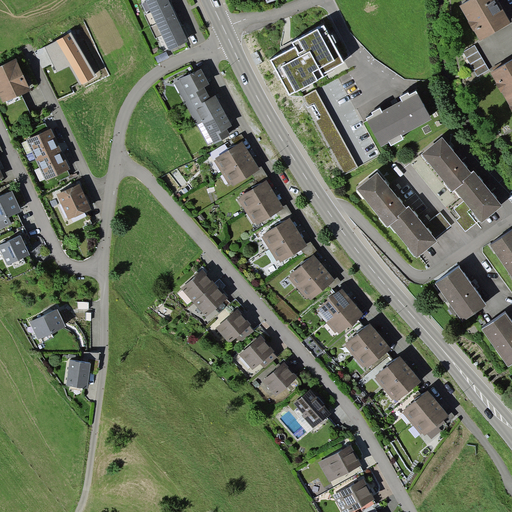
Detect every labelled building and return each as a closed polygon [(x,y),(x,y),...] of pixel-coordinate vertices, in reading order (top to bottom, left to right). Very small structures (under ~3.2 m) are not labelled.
[(151,12),(156,24),(176,15),(168,0),(145,0),(146,2),(150,10),(151,12)] [(511,23),(497,0),(469,0),(460,6),(469,21),(468,21),(474,31),(480,41),(511,23)] [(156,24),(151,12),(145,15),(150,27),(156,24)] [(188,42),(176,15),(156,24),(162,35),(169,51),(188,42)] [(162,35),(156,24),(150,27),(155,38),(162,35)] [(324,25),(292,42),(294,47),(283,53),(270,60),(276,71),(280,79),(289,95),(296,92),(296,93),(301,90),(309,85),(318,81),(318,80),(324,77),(323,74),(333,69),(344,63),(334,44),(330,37),(324,25)] [(96,75),(71,32),(45,47),(57,72),(69,66),(80,85),(82,83),(82,84),(96,75)] [(294,47),(292,42),(281,48),(283,53),(294,47)] [(475,45),(463,52),(478,76),(489,69),(475,45)] [(169,58),(166,52),(155,57),(158,63),(169,58)] [(16,59),(0,65),(0,97),(3,103),(30,91),(16,59)] [(490,72),(511,109),(511,59),(504,65),(493,71),(490,72)] [(493,71),(504,65),(502,62),(492,68),(493,71)] [(175,82),(188,109),(210,98),(205,88),(210,85),(201,68),(179,80),(180,80),(175,82)] [(316,89),(302,97),(344,175),(358,167),(316,89)] [(402,102),(417,93),(416,91),(410,94),(408,92),(400,97),(402,100),(402,102)] [(383,112),(367,121),(381,147),(389,143),(389,142),(389,141),(401,134),(402,135),(432,119),(417,93),(402,102),(402,100),(382,111),(383,112)] [(188,109),(197,125),(224,110),(215,95),(210,98),(188,109)] [(367,121),(383,112),(382,111),(380,108),(371,112),(373,115),(366,118),(367,121)] [(224,110),(197,125),(209,146),(230,135),(227,129),(233,126),(224,110)] [(32,152),(36,160),(61,149),(51,128),(26,140),(27,141),(32,152)] [(402,135),(401,134),(389,141),(389,142),(389,143),(391,146),(404,139),(402,135)] [(452,192),(455,190),(464,183),(462,181),(474,171),(473,171),(471,173),(442,137),(421,154),(452,192)] [(32,152),(27,141),(22,143),(27,154),(32,152)] [(243,141),(215,158),(216,159),(214,160),(223,174),(252,156),(243,141)] [(70,169),(61,149),(36,160),(39,167),(45,179),(45,180),(70,169)] [(259,168),(252,156),(223,174),(229,185),(232,183),(233,186),(253,174),(260,170),(259,168)] [(262,166),(259,168),(260,170),(253,174),(259,185),(266,180),(269,179),(262,166)] [(45,179),(39,167),(34,170),(40,181),(45,179)] [(502,206),(474,171),(462,181),(464,183),(455,190),(464,201),(480,220),(482,223),(502,206)] [(387,227),(390,225),(399,218),(398,216),(409,207),(409,206),(406,208),(377,173),(356,189),(387,227)] [(259,185),(239,197),(240,198),(238,199),(246,213),(275,195),(266,180),(259,185)] [(79,184),(57,194),(68,220),(91,209),(79,184)] [(22,211),(12,191),(0,196),(0,229),(12,224),(9,218),(22,211)] [(283,207),(275,195),(246,213),(253,224),(256,222),(257,225),(276,213),(284,208),(283,207)] [(480,220),(464,201),(454,208),(460,216),(456,220),(465,232),(480,220)] [(286,205),(283,207),(284,208),(276,213),(282,223),(290,218),(293,216),(286,205)] [(409,207),(398,216),(399,218),(390,225),(417,258),(437,242),(435,239),(426,228),(409,207)] [(435,239),(451,225),(440,212),(429,222),(431,224),(426,228),(435,239)] [(282,223),(263,234),(264,236),(262,237),(270,250),(299,232),(290,218),(282,223)] [(511,230),(490,245),(511,277),(511,230)] [(306,244),(299,232),(270,250),(277,261),(279,260),(281,262),(301,250),(307,246),(306,244)] [(30,255),(21,235),(0,245),(0,249),(7,265),(30,255)] [(311,242),(306,244),(307,246),(301,250),(308,259),(314,255),(318,251),(311,242)] [(308,259),(289,275),(290,276),(289,277),(298,289),(325,268),(314,255),(308,259)] [(457,313),(463,322),(486,306),(459,267),(436,284),(441,292),(447,300),(451,306),(457,313)] [(334,280),(325,268),(298,289),(307,299),(309,298),(311,300),(329,285),(335,280),(334,280)] [(192,301),(193,302),(215,283),(203,269),(181,288),(182,290),(192,301)] [(329,285),(332,288),(341,281),(337,277),(334,280),(335,280),(329,285)] [(215,283),(221,290),(225,285),(220,279),(215,283)] [(221,290),(215,283),(193,302),(206,317),(228,298),(221,290)] [(328,300),(318,309),(319,310),(317,311),(327,323),(353,302),(342,289),(327,298),(328,300)] [(187,304),(192,301),(182,290),(178,294),(187,304)] [(447,300),(441,292),(438,294),(444,303),(447,300)] [(363,314),(353,302),(327,323),(335,333),(337,331),(339,334),(349,326),(352,328),(363,314)] [(457,313),(451,306),(448,308),(454,315),(457,313)] [(30,322),(38,340),(66,327),(58,309),(30,322)] [(251,325),(238,309),(216,327),(230,344),(237,338),(240,342),(254,331),(250,326),(251,325)] [(482,329),(508,367),(511,363),(511,322),(505,313),(482,329)] [(370,323),(346,343),(347,345),(345,346),(355,358),(381,337),(370,323)] [(250,367),(253,370),(260,364),(264,369),(277,357),(273,352),(275,351),(261,335),(239,354),(241,357),(250,367)] [(391,349),(381,337),(355,358),(363,368),(365,366),(367,369),(391,349)] [(400,356),(375,376),(377,377),(375,378),(385,390),(411,369),(400,356)] [(248,369),(250,367),(241,357),(240,358),(248,369)] [(69,360),(66,385),(87,388),(91,363),(69,360)] [(263,381),(276,396),(298,377),(284,362),(263,381)] [(421,381),(411,369),(385,390),(393,400),(395,399),(397,401),(421,381)] [(260,384),(256,380),(251,384),(255,389),(260,384)] [(302,416),(313,428),(331,413),(311,389),(294,403),(303,415),(302,416)] [(428,390),(403,410),(404,411),(403,413),(412,425),(439,403),(428,390)] [(448,415),(439,403),(412,425),(420,435),(423,433),(425,436),(427,434),(444,420),(449,416),(448,415)] [(452,412),(448,415),(449,416),(444,420),(445,423),(446,423),(455,416),(452,412)] [(445,423),(444,420),(427,434),(431,439),(442,430),(439,428),(445,423)] [(319,462),(330,482),(362,465),(351,445),(319,462)] [(333,495),(341,511),(351,511),(375,499),(364,479),(333,495)]
